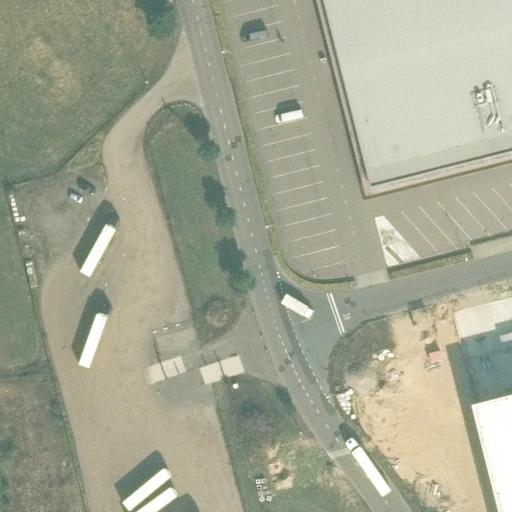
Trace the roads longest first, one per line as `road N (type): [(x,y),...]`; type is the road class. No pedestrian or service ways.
road 1 (tertiary): [(191,0),(273,329)]
road 2 (unclassified): [(273,329),(511,269)]
road 3 (tertiary): [(273,329),(307,399),(390,511)]
